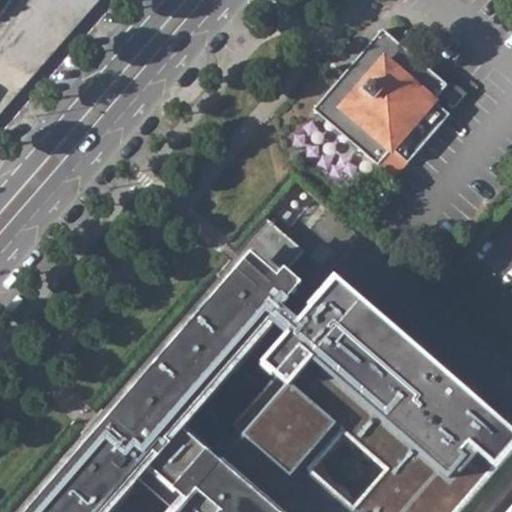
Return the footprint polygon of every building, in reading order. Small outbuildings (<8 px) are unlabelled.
[(0,0),(0,16),(11,0),(0,0)] [(319,116),(399,185),(454,121),(439,107),(445,99),(461,113),(471,100),(456,87),(453,91),(388,36),(319,116)] [(272,286),(285,270),(302,251),(265,219),(235,253),(244,261),(272,286)] [(511,511),(511,429),(336,277),(299,320),(281,306),(298,286),(300,288),(302,285),(285,270),(272,286),(244,261),(25,511),(511,511)] [(20,298),(16,295),(3,311),(10,317),(23,301),(20,298)]
